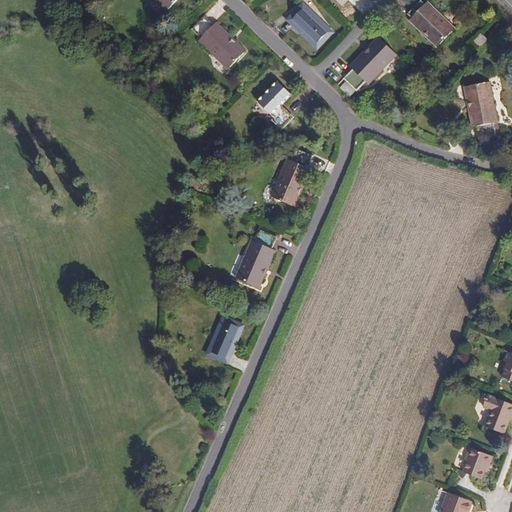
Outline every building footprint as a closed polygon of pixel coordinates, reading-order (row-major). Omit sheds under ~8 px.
[(157,0),(167,9),(176,0),(157,0)] [(431,31),(429,34),(438,43),(457,24),(431,0),(427,0),(426,0),(418,0),(409,10),(414,14),(431,31)] [(303,2),(290,16),(318,43),(331,29),(303,2)] [(411,17),(429,34),(431,31),(414,14),(411,17)] [(233,43),(214,26),(204,17),(192,29),(201,38),(199,41),(227,69),(245,51),(235,41),(233,43)] [(216,23),(214,26),(233,43),(235,41),(216,23)] [(480,33),(474,39),(480,45),(486,39),(480,33)] [(382,36),(373,46),(375,48),(357,67),(357,68),(348,77),(361,90),(371,80),(373,82),(401,53),(382,36)] [(375,48),(373,46),(355,65),(357,67),(375,48)] [(472,98),(478,124),(481,137),(499,133),(496,120),(499,119),(491,80),(466,85),(468,99),(472,98)] [(290,94),(278,82),(258,102),(274,117),(272,120),(281,129),(292,118),(280,105),(290,94)] [(474,125),(478,124),(472,98),(468,99),(474,125)] [(294,205),(300,192),(297,191),(308,168),(307,167),(312,155),(296,148),(291,160),(288,159),(272,195),(294,205)] [(297,191),(300,192),(310,169),(308,168),(297,191)] [(258,288),(264,276),(261,275),(272,250),(271,250),(276,238),(260,231),(254,243),(251,242),(236,278),(258,288)] [(261,275),(264,276),(274,252),(272,250),(261,275)] [(241,327),(223,319),(208,354),(226,361),(241,327)] [(511,353),(508,352),(504,360),(507,361),(501,376),(511,380),(511,353)] [(504,432),(511,412),(511,408),(511,403),(487,394),(485,398),(487,398),(484,405),(491,409),(485,424),(504,432)] [(493,456),(471,448),(465,462),(467,463),(464,472),(482,478),(484,470),(487,471),(493,456)] [(467,511),(471,502),(451,493),(443,511),(467,511)]
